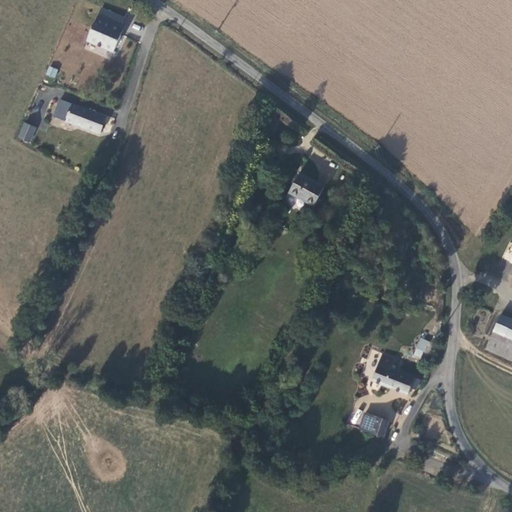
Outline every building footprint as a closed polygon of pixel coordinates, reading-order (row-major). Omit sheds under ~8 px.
[(116,54),(127,27),(123,25),(127,17),(103,7),(88,42),(116,54)] [(59,70),(50,66),(46,74),(55,78),(59,70)] [(61,98),(54,116),(103,134),(109,115),(61,98)] [(25,121),(18,138),(31,143),(38,127),(25,121)] [(326,186),(299,172),(287,195),(313,209),(326,186)] [(511,323),(496,317),(489,333),(511,342),(511,323)] [(511,342),(489,333),(488,333),(480,351),(511,363),(511,342)] [(420,338),(413,356),(421,359),(424,351),(428,352),(432,342),(420,338)] [(397,356),(383,350),(371,381),(408,396),(411,388),(417,390),(421,380),(392,368),(397,356)] [(364,412),(358,431),(384,439),(390,420),(364,412)] [(431,442),(421,437),(419,442),(429,447),(431,442)]
